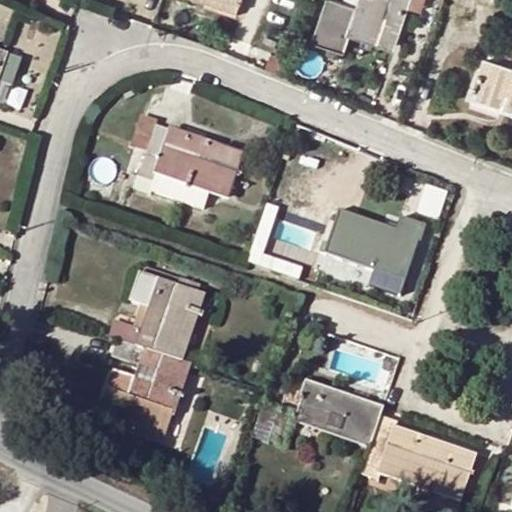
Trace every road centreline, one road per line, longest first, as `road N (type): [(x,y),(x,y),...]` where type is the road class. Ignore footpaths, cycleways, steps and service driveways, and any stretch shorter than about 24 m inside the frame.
road 1 (residential): [(478,190),(99,42),(0,424)]
road 2 (residential): [(497,423),(483,428),(420,401),(413,390),(478,190)]
road 3 (tertiary): [(111,511),(0,458)]
